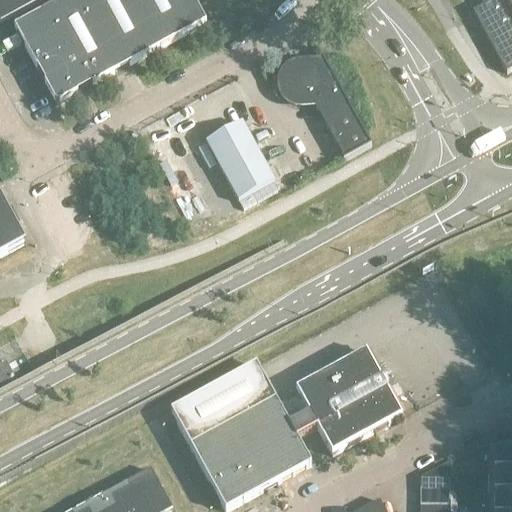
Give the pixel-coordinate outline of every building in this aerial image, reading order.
[(0,0),(0,24),(44,0),(0,0)] [(205,27),(190,0),(71,0),(15,31),(56,108),(205,27)] [(511,0),(478,0),(483,8),(472,14),(506,76),(511,72),(511,0)] [(316,105),(316,111),(344,162),(343,163),(343,164),(371,149),(323,60),(321,61),(325,67),(300,69),(296,69),(294,70),(292,71),(290,73),(287,75),(286,77),(285,78),(283,81),(282,85),(282,87),(282,89),(283,92),(284,94),(284,96),(286,99),(288,101),(290,103),(292,104),(295,105),(298,106),(300,106),(302,106),(316,105)] [(251,122),(215,142),(248,202),(283,182),(251,122)] [(0,199),(0,259),(25,245),(0,199)] [(400,317),(446,292),(434,271),(389,296),(400,317)] [(411,338),(457,313),(446,292),(400,317),(411,338)] [(423,358),(468,333),(457,313),(411,338),(423,358)] [(312,365),(358,340),(347,320),(301,345),(312,365)] [(434,379),(480,354),(468,333),(423,358),(434,379)] [(324,386),(369,361),(358,340),(312,365),(324,386)] [(267,390),(312,365),(301,345),(255,370),(267,390)] [(446,400),(491,375),(480,354),(434,379),(446,400)] [(7,366),(4,361),(0,363),(0,394),(18,384),(12,374),(20,370),(15,361),(7,366)] [(335,407),(381,382),(369,361),(324,386),(335,407)] [(278,411),(324,386),(312,365),(267,390),(278,411)] [(347,427),(392,402),(381,382),(335,407),(347,427)] [(290,432),(335,407),(324,386),(278,411),(290,432)] [(179,439),(225,414),(213,393),(168,418),(179,439)] [(358,448),(403,423),(392,402),(347,427),(358,448)] [(301,452),(347,427),(335,407),(290,432),(301,452)] [(191,459),(236,434),(225,414),(179,439),(191,459)] [(312,473),(358,448),(347,427),(301,452),(312,473)] [(202,480),(248,455),(236,434),(191,459),(202,480)] [(511,452),(489,453),(489,476),(511,476),(511,452)] [(213,501),(259,476),(248,455),(202,480),(213,501)] [(450,492),(450,465),(420,481),(420,492),(450,492)] [(169,511),(150,476),(84,511),(169,511)] [(219,511),(241,511),(270,496),(259,476),(213,501),(219,511)] [(511,476),(489,476),(489,499),(511,499),(511,476)] [(450,508),(450,492),(420,492),(420,508),(450,508)] [(511,511),(511,499),(489,499),(489,511),(511,511)] [(383,511),(379,503),(363,511),(383,511)]
